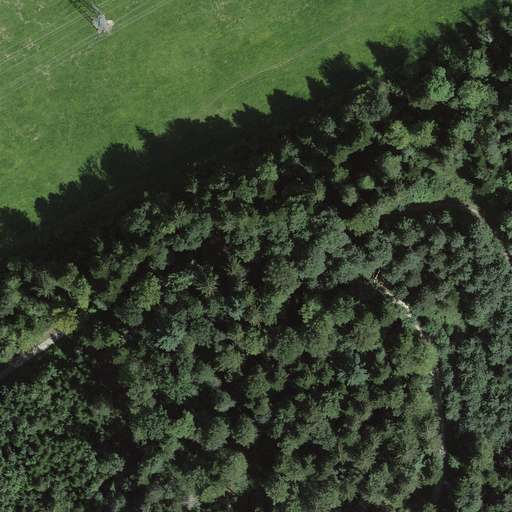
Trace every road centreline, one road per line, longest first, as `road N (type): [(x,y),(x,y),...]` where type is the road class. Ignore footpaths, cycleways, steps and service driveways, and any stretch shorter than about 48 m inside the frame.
road 1 (track): [(511,272),(484,214),(455,204),(349,229),(249,233),(152,262),(97,295),(0,375)]
road 2 (track): [(428,511),(440,442),(435,361),(413,309),(362,278),(211,244)]
